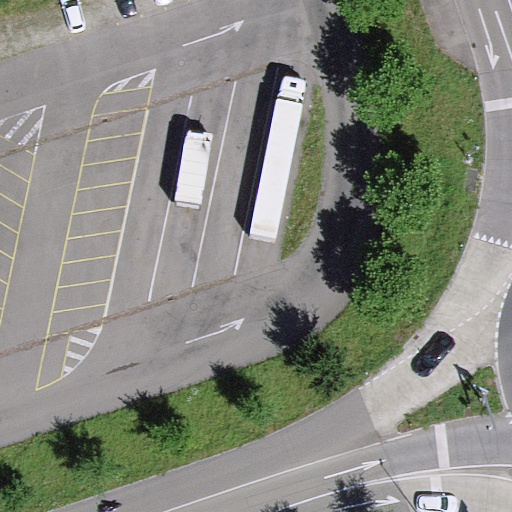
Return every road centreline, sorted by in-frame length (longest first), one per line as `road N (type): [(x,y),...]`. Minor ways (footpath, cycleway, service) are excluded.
road 1 (secondary): [(511,202),(500,239),(406,389)]
road 2 (secondary): [(344,471),(511,509)]
road 3 (secondary): [(344,471),(511,448)]
road 4 (secondary): [(511,318),(406,389)]
road 5 (secondary): [(230,511),(344,471)]
